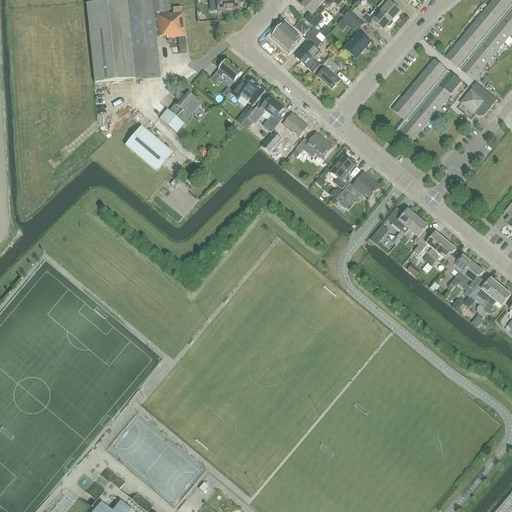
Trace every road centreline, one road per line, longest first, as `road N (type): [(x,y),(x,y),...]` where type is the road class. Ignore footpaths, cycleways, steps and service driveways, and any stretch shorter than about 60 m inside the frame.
road 1 (residential): [(331,121),(245,46),(276,3)]
road 2 (residential): [(331,121),(445,0)]
road 3 (residential): [(511,103),(429,203)]
road 4 (residential): [(429,203),(331,121)]
